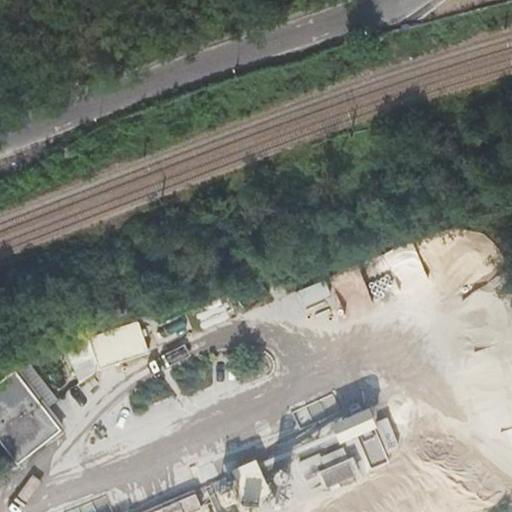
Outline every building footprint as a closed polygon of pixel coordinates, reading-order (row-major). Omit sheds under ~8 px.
[(453,260),(452,283),(480,284),(481,261),(453,260)] [(328,281),(298,290),(303,305),(332,296),(328,281)] [(65,343),(78,379),(150,353),(137,317),(65,343)] [(313,412),(344,406),(338,376),(307,382),(313,412)] [(371,469),(387,461),(375,434),(388,428),(380,409),(343,426),(352,447),(360,444),(371,469)] [(347,449),(318,462),(330,489),(359,476),(347,449)]
